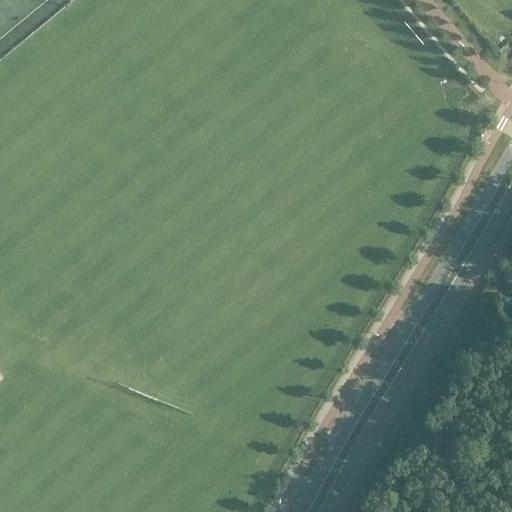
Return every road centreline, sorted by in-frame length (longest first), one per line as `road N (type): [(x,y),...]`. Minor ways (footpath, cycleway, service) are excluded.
road 1 (tertiary): [(511,148),(301,511)]
road 2 (tertiary): [(326,511),(511,193)]
